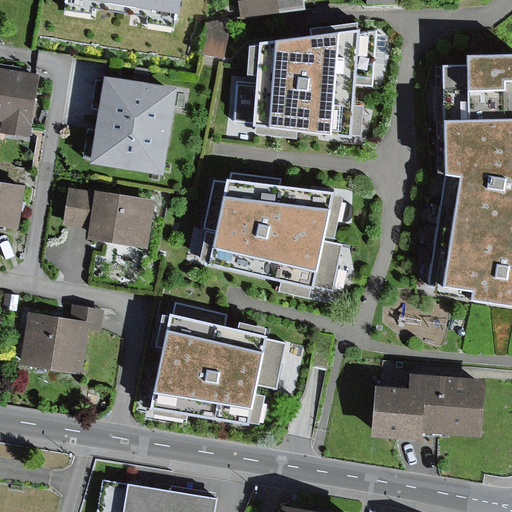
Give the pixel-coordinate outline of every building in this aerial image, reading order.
[(182,0),(68,0),(67,10),(94,15),(96,5),(148,14),(147,23),(178,28),(181,10),(182,0)] [(239,0),(242,16),(306,7),(304,0),(239,0)] [(225,55),(231,20),(207,22),(201,51),(225,55)] [(315,35),(254,47),(252,78),(262,77),(261,90),(237,88),(235,126),(259,128),(258,136),(301,141),(302,131),(364,139),(367,108),(359,107),(359,89),(373,91),(379,34),(363,37),(364,25),(314,30),(315,35)] [(477,69),(448,70),(453,174),(433,282),(482,289),(481,299),(511,303),(511,53),(476,54),(477,69)] [(42,72),(0,64),(0,119),(3,121),(2,130),(32,135),(42,72)] [(183,82),(99,68),(94,102),(104,104),(99,130),(90,129),(85,157),(168,171),(183,82)] [(340,195),(341,192),(288,186),(287,180),(235,175),(234,186),(219,184),(207,232),(213,234),(207,262),(218,263),(216,266),(286,280),(283,293),(316,299),(318,288),(335,294),(345,250),(330,248),(331,238),(342,239),(351,197),(340,195)] [(29,183),(0,178),(0,221),(22,225),(29,183)] [(93,227),(99,189),(72,185),(66,223),(93,227)] [(158,197),(99,187),(99,189),(93,227),(91,236),(150,245),(158,197)] [(6,292),(4,307),(18,309),(20,294),(6,292)] [(75,303),(73,319),(91,322),(104,324),(107,308),(75,303)] [(73,319),(30,313),(23,362),(83,371),(91,322),(73,319)] [(246,428),(266,337),(167,317),(148,411),(246,428)] [(317,332),(310,365),(317,366),(327,368),(334,336),(317,332)] [(486,431),(490,375),(415,370),(414,383),(380,380),(376,431),(428,435),(429,427),(486,431)] [(218,511),(221,494),(105,477),(99,511),(218,511)] [(352,511),(287,497),(284,511),(352,511)]
